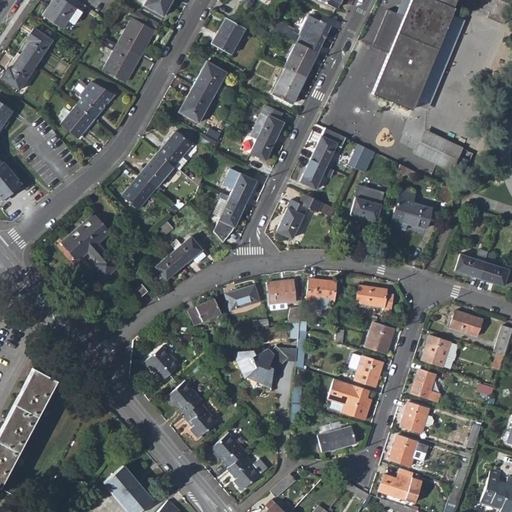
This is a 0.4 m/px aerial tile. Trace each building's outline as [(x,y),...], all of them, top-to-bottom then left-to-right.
[(62,29),(64,25),(61,23),(71,6),(62,0),(51,0),(41,15),(62,29)] [(168,4),(169,0),(144,0),(142,5),(159,14),(166,3),(168,4)] [(318,0),(336,9),(339,0),(318,0)] [(452,7),(435,0),(408,0),(406,7),(403,16),(395,12),(386,9),(371,46),(387,53),(371,93),(411,110),(413,104),(450,14),(453,7),(452,7)] [(511,2),(511,0),(510,0),(481,0),(478,8),(489,11),(486,17),(503,24),(511,2)] [(66,22),(73,25),(81,12),(71,6),(61,23),(64,25),(66,22)] [(403,16),(406,7),(404,7),(403,7),(402,7),(401,7),(400,7),(399,8),(398,9),(397,9),(396,10),(395,11),(395,12),(403,16)] [(450,14),(413,104),(427,110),(464,20),(450,14)] [(131,16),(116,43),(140,56),(143,49),(142,49),(153,29),(131,16)] [(298,34),(293,31),(285,28),(281,34),(296,41),(317,51),(329,26),(319,20),(319,21),(307,16),(298,34)] [(228,53),(242,27),(225,17),(218,30),(216,29),(209,42),(228,53)] [(271,29),(281,34),(285,28),(293,31),(294,29),(276,21),(271,29)] [(28,41),(18,55),(34,65),(50,41),(32,29),(25,39),(28,41)] [(296,41),(284,67),(285,67),(305,76),(317,51),(296,41)] [(136,62),(140,56),(116,43),(102,68),(124,81),(135,62),(136,62)] [(0,80),(16,92),(34,65),(18,55),(9,69),(7,68),(0,77),(0,80)] [(200,70),(192,85),(212,97),(214,93),(219,84),(225,73),(207,63),(203,71),(200,70)] [(292,104),(305,76),(285,67),(280,78),(279,77),(271,94),(292,104)] [(80,97),(75,102),(76,103),(93,118),(113,93),(90,81),(78,95),(80,97)] [(214,93),(221,97),(226,87),(219,84),(214,93)] [(198,122),(212,97),(192,85),(185,97),(188,98),(180,113),(198,122)] [(0,127),(11,110),(0,102),(0,199),(1,201),(21,184),(2,162),(0,163),(0,162),(0,127)] [(77,138),(93,118),(76,103),(69,111),(64,107),(61,111),(66,115),(60,124),(77,138)] [(265,106),(253,131),(259,134),(274,141),(283,121),(279,120),(282,114),(265,106)] [(315,147),(310,157),(325,165),(336,144),(341,147),(345,137),(324,127),(317,142),(315,147)] [(447,139),(424,129),(415,152),(438,162),(447,139)] [(176,130),(158,151),(173,164),(180,156),(191,144),(176,130)] [(206,130),(204,135),(215,141),(218,136),(206,130)] [(265,161),(274,141),(259,134),(250,154),(265,161)] [(212,147),(215,141),(204,135),(201,140),(212,147)] [(461,145),(447,139),(438,162),(452,168),(461,145)] [(358,143),(352,158),(356,160),(363,145),(358,143)] [(364,172),(374,150),(363,145),(356,160),(354,166),(353,168),(364,172)] [(154,187),(173,164),(158,151),(138,175),(154,187)] [(173,164),(178,169),(185,160),(180,156),(173,164)] [(329,177),(334,169),(325,165),(310,157),(299,181),(313,189),(322,174),(329,177)] [(221,192),(228,196),(239,172),(231,169),(221,192)] [(239,172),(228,196),(245,204),(255,180),(239,172)] [(136,208),(154,187),(138,175),(120,196),(136,208)] [(437,197),(446,201),(451,188),(445,185),(442,183),(437,197)] [(446,201),(450,202),(455,189),(451,188),(446,201)] [(400,189),(389,226),(399,229),(402,222),(422,228),(429,207),(412,202),(415,194),(400,189)] [(232,232),(245,204),(228,196),(221,192),(219,192),(218,195),(226,199),(212,229),(222,241),(232,232)] [(318,210),(323,212),(326,204),(303,193),(299,203),(290,199),(275,231),(291,238),(306,207),(316,211),(318,210)] [(354,197),(349,214),(373,221),(379,204),(354,197)] [(323,212),(331,216),(335,207),(326,204),(323,212)] [(93,214),(61,242),(76,260),(86,251),(94,261),(92,264),(103,277),(117,266),(97,241),(108,232),(93,214)] [(172,227),(165,220),(155,228),(161,236),(172,227)] [(188,236),(179,244),(173,249),(184,262),(190,257),(199,250),(199,249),(188,236)] [(169,244),(173,249),(179,244),(175,239),(169,244)] [(165,279),(184,262),(173,249),(153,265),(165,279)] [(456,270),(480,278),(488,252),(481,249),(478,258),(461,253),(456,270)] [(190,257),(196,263),(204,256),(199,250),(190,257)] [(495,254),(488,252),(480,278),(503,285),(508,269),(493,264),(495,254)] [(305,300),(312,300),(326,302),(332,302),(334,280),(307,278),(305,300)] [(291,279),(266,281),(269,305),(293,302),(291,279)] [(141,284),(133,290),(139,297),(146,290),(141,284)] [(253,285),(223,294),(228,311),(259,302),(253,285)] [(357,286),(355,303),(380,306),(379,314),(388,316),(391,294),(385,293),(385,289),(357,286)] [(213,299),(187,311),(194,324),(219,313),(213,299)] [(315,309),(321,309),(326,306),(326,302),(312,300),(312,305),(315,309)] [(454,309),(448,327),(476,336),(481,318),(454,309)] [(252,320),(253,327),(255,327),(264,326),(269,325),(267,318),(252,320)] [(371,322),(363,346),(384,353),(391,329),(371,322)] [(289,340),(296,341),(297,330),(298,324),(289,324),(289,340)] [(495,343),(506,346),(511,329),(501,325),(495,343)] [(255,327),(256,334),(265,334),(264,326),(255,327)] [(302,368),(305,332),(297,330),(296,341),(294,366),(302,368)] [(429,337),(421,360),(449,369),(452,360),(454,361),(457,353),(454,352),(457,346),(429,337)] [(495,353),(503,355),(506,346),(495,343),(493,352),(495,353)] [(178,364),(161,345),(142,362),(150,371),(152,369),(162,379),(178,364)] [(287,357),(275,346),(270,350),(267,347),(258,352),(258,349),(232,352),(245,376),(270,388),(271,367),(269,366),(273,362),(277,366),(287,357)] [(490,367),(498,369),(503,355),(495,353),(490,367)] [(360,356),(352,380),(374,386),(381,363),(360,356)] [(0,427),(0,484),(55,379),(32,368),(0,427)] [(418,369),(410,392),(437,401),(440,393),(430,390),(435,375),(418,369)] [(365,397),(367,389),(333,378),(332,378),(325,398),(330,400),(342,403),(339,411),(339,412),(350,415),(351,413),(354,414),(353,416),(363,419),(370,398),(365,397)] [(175,404),(184,414),(200,401),(201,399),(184,379),(163,397),(172,406),(175,404)] [(476,391),(489,396),(492,388),(478,383),(476,391)] [(342,403),(330,400),(328,407),(339,411),(342,403)] [(216,420),(200,401),(184,414),(181,416),(190,427),(188,428),(196,437),(216,420)] [(299,415),(300,404),(292,401),(290,415),(299,415)] [(407,403),(399,425),(420,432),(423,425),(427,425),(431,423),(432,419),(431,416),(427,415),(429,409),(407,403)] [(466,445),(473,447),(475,440),(480,426),(473,424),(466,445)] [(317,435),(322,451),(356,442),(351,425),(317,435)] [(218,456),(228,466),(243,453),(244,452),(227,432),(208,448),(216,457),(218,456)] [(395,436),(388,459),(410,466),(413,457),(420,459),(422,453),(424,453),(426,446),(395,436)] [(251,463),(243,453),(228,466),(226,468),(235,478),(232,481),(240,489),(266,467),(258,457),(251,463)] [(460,461),(452,485),(460,487),(470,454),(466,453),(463,462),(460,461)] [(122,465),(102,482),(108,489),(110,488),(127,508),(125,510),(126,511),(136,511),(150,500),(122,465)] [(413,472),(398,468),(397,472),(411,477),(413,472)] [(490,469),(479,501),(498,507),(497,511),(498,511),(508,511),(511,501),(511,477),(506,476),(504,482),(497,480),(499,472),(490,469)] [(295,479),(289,472),(268,490),(274,497),(295,479)] [(411,477),(397,472),(395,478),(384,473),(378,490),(413,502),(420,479),(411,477)] [(449,501),(445,511),(451,511),(460,487),(452,485),(447,499),(449,501)] [(377,503),(387,507),(390,501),(379,497),(377,503)] [(262,511),(284,511),(270,499),(264,505),(266,508),(262,511)] [(177,511),(178,511),(166,500),(155,511),(177,511)] [(387,508),(399,511),(416,511),(418,510),(390,501),(387,507),(387,508)]
